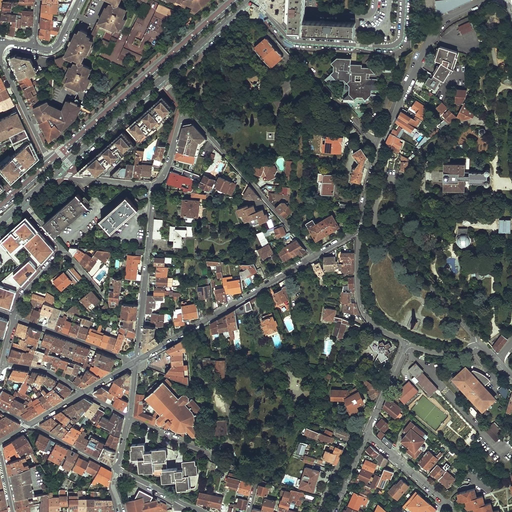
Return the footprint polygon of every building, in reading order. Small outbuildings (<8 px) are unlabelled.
[(102,24),(120,32),(122,27),(124,27),(128,18),(125,16),(129,8),(120,4),(121,0),(111,0),(109,6),(106,5),(98,22),(102,24)] [(173,0),(183,5),(184,2),(187,3),(194,7),(193,9),(197,11),(205,4),(206,0),(173,0)] [(294,35),(305,36),(306,21),(306,0),(284,0),(283,23),(294,35)] [(426,0),(427,3),(426,3),(427,8),(436,7),(437,15),(454,7),(454,9),(472,1),(472,0),(426,0)] [(0,13),(3,14),(4,11),(8,11),(9,5),(8,5),(8,2),(4,2),(2,2),(1,9),(1,11),(0,13)] [(160,42),(174,11),(154,2),(143,25),(135,22),(130,34),(122,31),(120,36),(113,32),(103,56),(127,67),(131,60),(138,63),(141,55),(142,55),(150,37),(160,42)] [(41,12),(41,13),(56,14),(57,5),(55,5),(42,5),(41,12)] [(10,27),(9,36),(15,37),(15,32),(17,17),(17,15),(13,15),(0,13),(0,18),(0,25),(2,26),(3,21),(14,22),(13,23),(13,25),(14,26),(13,27),(10,27)] [(33,22),(33,17),(22,16),(21,19),(21,25),(33,26),(33,22)] [(58,32),(60,28),(50,27),(51,21),(49,20),(41,18),(40,23),(40,28),(58,32)] [(356,24),(306,21),(305,36),(355,38),(356,24)] [(91,38),(90,39),(94,41),(102,24),(98,22),(91,38)] [(471,23),(459,28),(462,35),(474,30),(471,23)] [(72,44),(66,57),(74,60),(74,59),(80,61),(83,56),(84,57),(85,54),(88,55),(89,52),(91,49),(92,49),(93,46),(92,46),(94,41),(90,39),(91,38),(87,36),(88,33),(87,33),(89,28),(81,24),(79,29),(81,30),(80,33),(78,37),(76,36),(74,40),(77,42),(76,46),(72,44)] [(39,35),(39,38),(49,38),(49,34),(56,35),(58,32),(40,28),(39,35)] [(283,56),(266,37),(254,48),(271,67),(283,56)] [(434,67),(438,69),(436,72),(445,79),(452,68),(458,52),(441,46),(436,61),(441,63),(440,66),(435,64),(434,67)] [(17,54),(11,57),(21,79),(29,75),(30,78),(35,76),(29,63),(27,63),(25,61),(21,63),(18,57),(17,54)] [(58,60),(57,67),(69,74),(72,75),(74,72),(70,70),(62,66),(66,57),(64,56),(58,60)] [(33,60),(18,57),(21,63),(25,61),(27,63),(29,63),(35,76),(39,74),(33,60)] [(363,65),(351,64),(352,59),(338,59),(332,64),(334,66),(333,75),(332,74),(326,79),(328,82),(333,82),(337,79),(344,80),(350,86),(349,94),(355,100),(360,95),(365,101),(372,95),(372,91),(378,85),(378,80),(370,80),(365,79),(365,74),(370,74),(376,75),(371,69),(363,68),(363,65)] [(91,68),(84,65),(85,63),(82,62),(80,61),(79,64),(76,63),(74,67),(72,66),(70,70),(74,72),(72,75),(69,74),(65,82),(69,85),(79,89),(81,90),(82,88),(85,90),(87,86),(88,87),(92,79),(87,76),(89,72),(91,68)] [(433,76),(431,75),(426,82),(437,88),(443,78),(435,73),(433,76)] [(33,85),(34,85),(30,78),(29,75),(21,79),(19,80),(23,90),(33,85)] [(415,84),(422,88),(425,83),(418,79),(415,84)] [(27,99),(36,95),(35,93),(32,95),(31,91),(35,89),(33,85),(23,90),(27,99)] [(5,88),(0,90),(0,100),(9,96),(5,88)] [(455,101),(463,101),(467,94),(467,92),(469,92),(469,89),(457,88),(455,101)] [(34,108),(41,105),(36,95),(27,99),(32,109),(34,108)] [(0,100),(0,105),(2,109),(0,109),(0,111),(13,105),(9,96),(0,100)] [(164,97),(130,127),(140,139),(146,134),(147,135),(155,128),(154,126),(160,121),(161,122),(170,115),(168,114),(174,108),(164,97)] [(80,107),(68,101),(64,111),(50,105),(48,102),(41,105),(34,108),(51,142),(60,134),(59,132),(59,131),(61,130),(63,132),(71,124),(74,118),(76,119),(80,110),(79,110),(80,107)] [(409,111),(425,121),(429,115),(424,111),(426,108),(416,102),(412,108),(411,107),(409,111)] [(451,109),(444,102),(438,108),(443,113),(445,111),(447,113),(445,115),(448,117),(445,120),(449,123),(457,115),(451,109)] [(464,104),(457,115),(464,119),(472,118),(476,111),(464,104)] [(399,117),(416,129),(417,127),(416,126),(420,120),(416,117),(414,119),(406,115),(407,112),(403,109),(399,117)] [(0,138),(10,134),(13,140),(10,142),(15,152),(0,165),(0,172),(9,182),(36,157),(15,111),(0,117),(0,138)] [(399,117),(397,122),(412,131),(413,129),(416,130),(417,129),(416,129),(399,117)] [(449,123),(445,120),(438,125),(442,130),(449,123)] [(206,139),(195,125),(184,127),(182,135),(180,145),(185,147),(184,153),(195,156),(199,142),(202,143),(206,139)] [(440,131),(437,129),(429,137),(431,139),(440,131)] [(105,149),(77,173),(86,174),(89,172),(91,174),(90,175),(100,176),(115,163),(114,161),(120,156),(122,157),(130,150),(129,149),(134,143),(124,132),(109,145),(111,147),(106,150),(105,149)] [(344,136),(328,133),(326,141),(325,141),(323,149),(342,152),(344,136)] [(396,145),(393,143),(397,136),(396,136),(391,133),(389,138),(386,143),(395,147),(396,145)] [(208,141),(206,139),(202,143),(199,142),(195,156),(196,157),(198,157),(208,141)] [(384,147),(395,152),(396,148),(395,147),(386,143),(385,145),(384,147)] [(160,166),(166,146),(159,145),(153,166),(160,166)] [(359,162),(355,168),(354,168),(351,180),(361,182),(363,170),(362,170),(365,159),(366,158),(361,148),(352,154),(355,158),(356,158),(359,162)] [(141,176),(142,166),(138,166),(139,158),(143,158),(144,152),(136,151),(134,165),(132,178),(141,179),(141,176)] [(180,152),(178,151),(175,159),(194,164),(196,157),(195,156),(184,153),(180,152)] [(295,162),(288,161),(286,174),(289,175),(288,179),(292,180),(293,176),(292,175),(295,162)] [(489,185),(490,184),(490,183),(490,182),(489,181),(488,180),(487,180),(487,174),(488,174),(489,173),(490,173),(490,172),(490,171),(490,170),(490,169),(489,169),(489,168),(488,168),(487,168),(486,168),(485,169),(485,170),(484,171),(464,170),(465,161),(445,161),(444,189),(464,190),(464,180),(469,180),(469,183),(484,183),(484,184),(485,184),(485,185),(486,186),(487,186),(488,186),(489,185)] [(126,177),(132,178),(134,164),(127,163),(127,165),(126,165),(126,168),(121,167),(114,174),(117,178),(126,179),(126,177)] [(268,180),(275,177),(274,174),(275,174),(275,173),(275,172),(275,171),(277,171),(274,166),(273,166),(272,163),(267,164),(268,166),(264,167),(264,166),(260,165),(255,166),(251,173),(259,176),(260,176),(261,175),(262,174),(264,174),(265,174),(266,176),(268,180)] [(142,166),(141,176),(152,176),(153,167),(142,166)] [(198,182),(200,177),(175,167),(173,173),(198,182)] [(165,182),(192,193),(194,189),(198,182),(173,173),(170,172),(167,178),(165,182)] [(336,174),(319,172),(318,180),(323,181),(321,192),(334,194),(336,174)] [(214,181),(203,174),(198,183),(204,187),(209,190),(214,181)] [(214,185),(227,192),(232,183),(219,176),(214,185)] [(232,183),(227,192),(231,194),(236,185),(232,183)] [(255,199),(261,199),(250,187),(243,198),(255,199)] [(288,201),(291,188),(287,187),(285,194),(269,192),(269,199),(288,201)] [(45,223),(56,237),(57,235),(90,207),(87,203),(90,201),(92,201),(92,198),(89,194),(88,193),(86,194),(85,195),(86,197),(83,199),(79,194),(45,223)] [(108,214),(102,220),(113,232),(139,209),(128,196),(108,214)] [(275,206),(285,217),(293,210),(287,203),(288,201),(269,199),(275,206)] [(199,201),(183,200),(182,215),(197,217),(199,201)] [(247,205),(237,208),(242,222),(248,220),(252,224),(254,224),(254,225),(268,220),(266,214),(264,214),(262,209),(258,210),(257,207),(254,208),(253,205),(248,207),(247,205)] [(324,216),(331,229),(339,224),(333,212),(324,216)] [(331,229),(324,216),(316,221),(313,215),(306,219),(316,237),(331,229)] [(463,215),(463,224),(491,225),(491,215),(463,215)] [(10,246),(14,251),(24,242),(43,263),(55,250),(27,218),(1,241),(8,248),(10,246)] [(500,222),(500,231),(511,231),(511,219),(500,219),(500,222)] [(155,221),(153,239),(161,240),(162,221),(155,221)] [(281,225),(263,231),(266,236),(273,234),(274,238),(280,236),(282,240),(283,240),(284,242),(288,239),(286,237),(291,233),(290,233),(285,234),(282,226),(281,227),(281,225)] [(191,228),(171,226),(170,240),(174,241),(174,247),(183,248),(184,237),(193,237),(191,231),(191,228)] [(459,228),(459,235),(458,236),(458,237),(457,239),(457,240),(457,241),(457,242),(458,243),(458,245),(459,245),(460,246),(461,247),(463,247),(464,247),(465,247),(466,247),(467,247),(468,247),(468,246),(469,245),(470,244),(471,243),(471,242),(471,241),(480,241),(480,236),(474,236),(474,237),(470,237),(469,235),(466,234),(466,228),(459,228)] [(275,253),(268,240),(265,242),(266,245),(259,249),(261,255),(262,258),(262,260),(263,260),(263,259),(275,253)] [(297,240),(287,246),(293,256),(299,252),(300,254),(306,251),(297,240)] [(293,256),(287,246),(278,251),(285,261),(293,256)] [(85,254),(78,249),(75,255),(80,261),(85,254)] [(97,250),(95,250),(90,257),(85,254),(80,261),(85,267),(91,258),(94,254),(97,250)] [(111,251),(97,250),(94,254),(105,263),(111,255),(111,251)] [(354,252),(342,252),(342,258),(344,259),(344,263),(354,263),(354,252)] [(127,265),(137,266),(138,262),(140,262),(140,256),(126,255),(126,256),(127,256),(127,259),(125,259),(124,261),(127,262),(127,265)] [(337,264),(336,264),(336,261),(335,261),(335,257),(326,256),(324,258),(324,270),(334,270),(334,269),(337,269),(337,264)] [(96,262),(91,258),(85,267),(89,270),(96,262)] [(151,262),(151,264),(154,264),(154,266),(163,267),(163,263),(170,264),(170,259),(161,258),(161,260),(151,259),(151,262)] [(0,304),(11,309),(15,293),(16,292),(0,285),(0,264),(2,263),(0,259),(0,304)] [(30,261),(13,276),(22,286),(28,280),(27,279),(32,275),(38,270),(30,261)] [(207,262),(207,266),(217,267),(218,272),(217,273),(218,278),(223,278),(221,263),(207,262)] [(314,266),(319,274),(323,271),(319,263),(314,266)] [(343,269),(343,272),(345,272),(348,272),(354,273),(354,263),(344,263),(337,263),(337,264),(337,269),(343,269)] [(484,277),(488,277),(488,273),(485,273),(485,272),(484,271),(484,263),(477,263),(477,272),(472,272),(472,277),(478,277),(479,277),(480,278),(482,278),(483,278),(484,277)] [(239,264),(240,268),(244,268),(247,274),(257,270),(254,264),(239,264)] [(141,279),(141,274),(137,273),(137,266),(127,265),(126,278),(141,279)] [(74,285),(83,278),(73,266),(68,271),(69,271),(66,274),(65,273),(55,281),(63,290),(73,281),(74,282),(73,283),(74,285)] [(166,268),(157,268),(156,272),(150,272),(150,277),(157,277),(165,278),(166,268)] [(122,290),(123,277),(111,276),(111,289),(120,290),(122,290)] [(355,290),(354,276),(349,276),(349,278),(344,278),(344,284),(345,284),(345,290),(346,290),(355,290)] [(157,277),(156,286),(171,288),(172,279),(165,278),(157,277)] [(210,297),(209,286),(208,280),(204,280),(204,286),(198,287),(199,299),(210,297)] [(224,290),(225,294),(241,291),(240,280),(232,282),(223,283),(224,290)] [(284,303),(283,300),(286,299),(287,300),(289,299),(284,280),(279,283),(282,289),(273,294),(279,305),(281,306),(284,305),(284,303)] [(92,289),(81,298),(91,309),(101,299),(92,289)] [(111,289),(110,301),(119,302),(120,290),(111,289)] [(225,294),(224,290),(216,291),(217,298),(214,299),(215,304),(226,302),(225,294)] [(355,290),(346,290),(344,300),(346,301),(344,310),(361,313),(360,311),(359,309),(358,306),(355,290)] [(44,303),(45,299),(46,298),(33,293),(31,298),(32,299),(37,301),(44,303)] [(54,302),(54,301),(56,296),(48,293),(46,298),(45,299),(54,302)] [(147,305),(146,312),(152,312),(152,309),(155,309),(155,302),(165,303),(165,302),(169,302),(170,298),(166,297),(163,297),(154,296),(148,296),(147,305)] [(32,299),(30,304),(34,305),(32,308),(29,307),(25,317),(28,318),(31,319),(35,309),(36,306),(37,301),(32,299)] [(244,303),(245,312),(252,309),(249,300),(244,303)] [(37,301),(36,306),(41,308),(40,311),(35,309),(31,319),(34,321),(38,322),(40,316),(45,303),(44,303),(37,301)] [(45,303),(40,316),(44,318),(45,313),(52,315),(55,307),(45,303)] [(75,315),(78,316),(82,312),(75,303),(66,311),(68,312),(75,315)] [(230,337),(231,337),(230,329),(238,328),(237,315),(246,313),(245,312),(244,303),(226,314),(228,329),(230,337)] [(123,304),(122,317),(137,318),(138,312),(138,305),(123,304)] [(199,318),(198,313),(197,305),(182,308),(182,310),(184,321),(199,318)] [(52,315),(51,317),(56,319),(55,322),(54,323),(56,324),(59,318),(60,313),(62,310),(55,307),(52,315)] [(343,317),(342,317),(334,315),(336,309),(325,307),(323,318),(336,321),(336,325),(340,326),(343,317)] [(174,318),(176,327),(176,329),(180,328),(180,326),(185,325),(184,321),(182,310),(175,311),(176,314),(174,314),(175,318),(174,318)] [(164,315),(151,314),(146,314),(146,319),(151,319),(151,321),(146,321),(145,326),(157,327),(163,327),(164,315)] [(222,330),(228,329),(226,314),(217,319),(219,330),(222,330)] [(263,319),(268,332),(278,329),(277,324),(278,324),(276,319),(275,320),(273,316),(272,316),(271,314),(264,316),(263,317),(264,319),(263,319)] [(66,317),(63,316),(62,319),(59,318),(56,324),(55,328),(58,329),(61,331),(65,320),(66,317)] [(0,335),(3,337),(4,337),(8,323),(7,319),(0,317),(0,335)] [(66,317),(65,320),(61,331),(65,332),(69,333),(73,323),(66,321),(67,318),(66,317)] [(122,317),(122,319),(125,319),(125,323),(121,323),(121,325),(125,327),(136,331),(136,325),(137,318),(122,317)] [(340,326),(338,335),(343,336),(347,323),(359,327),(360,325),(343,317),(340,326)] [(212,333),(219,332),(219,330),(217,319),(211,323),(212,333)] [(412,319),(409,327),(415,330),(419,322),(412,319)] [(80,324),(73,321),(73,323),(69,333),(73,335),(76,336),(80,326),(80,324)] [(108,321),(107,326),(118,330),(119,326),(119,325),(108,321)] [(16,333),(16,334),(23,336),(22,339),(20,339),(18,344),(24,346),(29,327),(24,325),(19,323),(16,333)] [(100,345),(104,335),(99,333),(102,325),(100,324),(98,329),(97,332),(93,342),(97,344),(100,345)] [(90,330),(80,326),(76,336),(81,338),(86,340),(90,330)] [(136,331),(125,327),(124,328),(119,326),(118,330),(119,331),(121,331),(135,337),(136,334),(136,331)] [(146,351),(160,342),(157,337),(155,336),(155,334),(157,334),(157,327),(145,326),(144,337),(143,348),(146,351)] [(29,327),(24,346),(28,348),(28,346),(27,345),(28,342),(35,344),(34,347),(33,347),(32,349),(36,351),(36,350),(38,345),(42,332),(36,329),(29,327)] [(97,332),(90,330),(86,340),(90,341),(93,342),(97,332)] [(117,351),(120,352),(125,337),(129,338),(128,340),(129,341),(128,343),(132,345),(133,342),(135,343),(135,337),(121,331),(120,335),(118,338),(114,350),(117,351)] [(49,334),(46,333),(43,345),(48,347),(46,353),(48,354),(50,350),(55,336),(49,334)] [(111,335),(104,333),(104,335),(100,345),(107,347),(114,350),(118,338),(111,335)] [(497,353),(508,340),(502,335),(492,347),(497,353)] [(55,336),(50,350),(62,354),(67,341),(61,339),(55,336)] [(367,341),(373,350),(375,349),(377,349),(379,352),(378,353),(376,355),(380,361),(386,357),(385,355),(390,351),(391,352),(395,350),(391,343),(390,344),(387,341),(383,343),(381,340),(377,343),(373,337),(370,339),(367,341)] [(186,338),(166,349),(171,357),(172,366),(165,375),(189,383),(188,364),(184,365),(183,351),(187,350),(186,338)] [(62,354),(61,358),(65,359),(65,358),(64,357),(65,355),(71,357),(71,360),(70,359),(69,361),(70,361),(73,362),(79,345),(73,343),(67,341),(62,354)] [(20,363),(32,364),(36,351),(32,349),(28,348),(24,346),(18,344),(14,342),(13,346),(29,353),(29,355),(12,348),(11,352),(9,361),(20,363)] [(79,345),(73,362),(75,363),(77,359),(82,361),(81,366),(82,367),(87,358),(87,357),(89,353),(91,349),(85,347),(79,345)] [(32,364),(35,365),(38,357),(43,359),(45,353),(38,350),(36,350),(36,351),(32,364)] [(103,354),(97,352),(95,359),(93,359),(92,360),(91,362),(93,363),(93,364),(96,365),(98,366),(103,354)] [(45,367),(50,369),(53,362),(55,356),(48,354),(46,353),(45,353),(43,359),(48,360),(45,367)] [(103,354),(98,366),(111,371),(116,359),(103,354)] [(54,371),(56,372),(59,364),(61,358),(55,356),(53,362),(56,363),(54,371)] [(61,358),(59,364),(67,367),(70,361),(69,361),(65,359),(61,358)] [(92,365),(87,363),(88,360),(88,359),(87,358),(82,367),(87,369),(90,371),(91,368),(92,365)] [(216,361),(210,361),(210,359),(203,359),(203,370),(216,370),(216,361)] [(73,362),(70,361),(67,367),(66,371),(72,373),(75,363),(73,362)] [(216,370),(216,376),(224,377),(224,361),(216,361),(216,370)] [(81,366),(75,363),(72,373),(77,376),(82,367),(81,366)] [(408,369),(416,378),(423,371),(415,363),(408,369)] [(91,368),(90,371),(100,377),(106,374),(111,371),(98,366),(96,365),(95,369),(91,368)] [(470,372),(466,367),(453,378),(482,410),(494,398),(483,386),(490,380),(488,378),(486,376),(482,374),(479,372),(476,370),(473,369),(470,372)] [(13,382),(15,378),(25,380),(28,375),(29,372),(22,371),(14,369),(8,381),(13,382)] [(90,371),(87,369),(82,379),(90,383),(95,380),(100,377),(90,371)] [(126,387),(128,384),(130,385),(131,375),(127,372),(120,376),(114,380),(115,381),(126,387)] [(30,377),(29,380),(34,382),(38,373),(35,373),(32,373),(30,377)] [(34,382),(39,388),(42,383),(47,376),(43,375),(38,373),(34,382)] [(77,376),(72,373),(69,380),(76,384),(82,388),(90,383),(82,379),(77,376)] [(416,379),(431,395),(437,389),(423,373),(416,379)] [(19,390),(25,393),(30,384),(28,381),(29,380),(30,377),(29,376),(29,375),(28,375),(25,380),(19,390)] [(55,386),(53,384),(57,381),(53,379),(47,376),(42,383),(50,386),(54,388),(55,386)] [(372,389),(379,392),(381,387),(365,378),(362,383),(372,389)] [(168,420),(172,424),(177,430),(179,431),(183,431),(188,430),(193,436),(196,436),(199,433),(199,430),(194,424),(195,420),(195,415),(195,412),(200,406),(193,399),(187,404),(186,403),(189,401),(190,397),(187,393),(183,393),(182,394),(169,380),(166,382),(165,380),(159,385),(157,382),(148,390),(151,393),(147,397),(168,420)] [(118,396),(121,397),(124,391),(129,394),(129,390),(128,389),(126,387),(115,381),(109,391),(116,394),(118,396)] [(418,391),(409,381),(395,394),(405,404),(418,391)] [(69,388),(59,383),(55,386),(54,388),(65,398),(72,391),(69,388)] [(458,398),(462,394),(452,383),(447,387),(458,398)] [(51,406),(54,404),(45,394),(42,396),(39,391),(38,392),(32,384),(30,384),(31,385),(34,389),(40,397),(47,408),(51,406)] [(60,401),(65,398),(54,388),(50,386),(48,387),(51,390),(47,393),(43,388),(41,390),(45,394),(54,404),(60,401)] [(103,399),(111,403),(116,394),(109,391),(103,387),(99,389),(94,392),(95,394),(103,399)] [(348,409),(350,414),(358,410),(356,405),(364,402),(360,393),(359,393),(357,389),(349,392),(349,388),(331,388),(331,399),(346,399),(350,408),(348,409)] [(379,392),(372,389),(369,391),(374,402),(379,392)] [(0,404),(2,406),(9,409),(15,398),(17,395),(19,392),(16,390),(13,396),(3,390),(0,395),(0,404)] [(15,412),(18,413),(25,408),(33,402),(29,395),(25,393),(19,390),(19,392),(17,395),(26,399),(24,403),(15,398),(9,409),(11,410),(15,412)] [(172,424),(168,420),(167,422),(157,418),(143,412),(144,395),(144,394),(137,394),(134,416),(158,426),(166,430),(172,424)] [(121,397),(118,396),(113,405),(125,411),(128,410),(128,406),(128,401),(125,400),(121,397)] [(43,411),(47,408),(40,397),(33,402),(35,405),(40,413),(43,411)] [(74,404),(80,411),(85,408),(87,410),(94,402),(86,397),(80,400),(74,404)] [(388,397),(384,408),(395,417),(402,409),(388,397)] [(87,410),(85,413),(92,419),(99,408),(101,406),(98,404),(94,402),(87,410)] [(63,411),(71,417),(76,414),(78,417),(77,419),(76,417),(73,419),(77,422),(80,418),(83,415),(80,411),(74,404),(68,407),(63,411)] [(34,416),(40,413),(35,405),(26,410),(25,408),(18,413),(29,419),(34,416)] [(89,422),(91,423),(94,419),(99,421),(96,426),(98,427),(103,416),(106,412),(99,408),(92,419),(89,422)] [(60,413),(56,415),(58,416),(60,418),(63,421),(67,424),(72,428),(77,422),(73,419),(71,417),(63,411),(60,413)] [(120,417),(114,413),(110,420),(103,416),(98,427),(101,428),(103,424),(112,429),(109,433),(111,434),(112,433),(120,417)] [(5,416),(0,419),(0,436),(8,432),(16,427),(20,425),(20,423),(14,420),(5,416)] [(63,421),(60,418),(59,419),(60,421),(58,422),(52,417),(41,424),(40,426),(46,428),(51,431),(63,421)] [(120,417),(112,433),(120,437),(120,434),(123,425),(124,419),(120,417)] [(80,420),(81,419),(80,418),(77,422),(72,428),(70,431),(64,438),(69,441),(75,444),(84,431),(89,423),(87,421),(81,430),(76,427),(81,421),(80,420)] [(377,424),(387,433),(389,431),(388,429),(390,426),(383,418),(377,424)] [(67,424),(63,421),(51,431),(55,433),(58,435),(65,426),(67,424)] [(213,423),(214,432),(218,432),(218,433),(227,433),(227,427),(223,427),(223,421),(217,421),(217,423),(213,423)] [(410,422),(407,426),(409,427),(405,431),(407,433),(405,434),(403,438),(404,439),(402,442),(409,447),(411,449),(408,452),(415,458),(421,451),(420,450),(423,445),(421,444),(424,440),(422,437),(424,434),(410,422)] [(486,430),(496,442),(504,434),(494,423),(486,430)] [(64,438),(70,431),(65,426),(58,435),(61,436),(64,438)] [(323,433),(306,426),(304,432),(316,437),(316,436),(329,441),(330,439),(333,441),(335,438),(331,436),(323,433)] [(350,434),(347,432),(346,433),(336,429),(335,430),(337,431),(335,434),(347,439),(350,434)] [(85,437),(87,433),(84,431),(75,444),(81,447),(86,450),(93,436),(91,435),(90,435),(89,438),(89,439),(85,437)] [(120,437),(112,433),(111,434),(106,444),(106,445),(110,448),(116,451),(118,444),(120,437)] [(47,438),(39,434),(34,442),(37,447),(50,453),(56,442),(52,440),(47,438)] [(11,441),(19,454),(25,451),(27,453),(32,450),(23,435),(11,441)] [(94,435),(93,436),(86,450),(93,453),(100,457),(104,448),(106,445),(106,444),(94,437),(94,435)] [(382,439),(392,448),(393,442),(387,437),(387,436),(385,435),(382,439)] [(438,437),(435,440),(448,451),(451,448),(438,437)] [(6,463),(10,461),(9,456),(14,453),(18,459),(20,457),(19,454),(11,441),(3,446),(5,455),(6,463)] [(50,453),(48,456),(56,460),(55,462),(59,464),(64,455),(68,457),(72,451),(64,447),(56,442),(50,453)] [(145,443),(132,444),(133,459),(139,458),(140,471),(163,468),(164,481),(177,480),(178,487),(190,486),(189,473),(197,472),(195,459),(183,461),(182,458),(176,459),(177,467),(168,468),(165,447),(145,449),(145,443)] [(330,445),(329,447),(335,449),(333,453),(327,450),(324,457),(334,461),(334,462),(337,463),(342,450),(330,445)] [(388,461),(371,446),(367,449),(377,458),(375,463),(377,463),(385,467),(388,461)] [(105,454),(107,450),(104,448),(100,457),(107,460),(113,464),(116,451),(110,448),(109,450),(111,451),(110,456),(105,454)] [(75,453),(74,452),(69,462),(68,462),(61,474),(66,477),(70,470),(78,454),(75,453)] [(427,452),(419,463),(429,470),(440,454),(439,453),(435,458),(427,452)] [(29,454),(20,457),(18,459),(10,461),(6,463),(8,468),(9,474),(27,468),(29,467),(32,466),(31,463),(28,464),(28,463),(23,465),(22,461),(30,458),(29,454)] [(59,464),(58,466),(59,466),(60,465),(63,466),(68,457),(64,455),(59,464)] [(315,459),(305,456),(303,460),(313,464),(315,459)] [(82,474),(88,463),(79,458),(73,469),(82,474)] [(370,460),(367,459),(363,467),(373,471),(376,465),(377,463),(375,463),(370,460)] [(82,474),(85,476),(87,472),(93,475),(93,476),(92,476),(91,478),(94,479),(100,466),(95,463),(89,460),(88,463),(82,474)] [(436,465),(429,474),(433,476),(434,476),(438,480),(444,472),(436,465)] [(94,479),(88,491),(91,491),(94,491),(98,491),(99,485),(96,483),(98,479),(108,485),(111,472),(106,469),(100,466),(94,479)] [(358,466),(356,470),(361,472),(358,478),(368,482),(370,479),(374,480),(372,485),(374,486),(377,487),(378,484),(381,476),(376,474),(374,477),(371,476),(373,473),(358,466)] [(391,478),(394,472),(385,467),(384,469),(381,476),(378,484),(383,486),(387,478),(389,479),(391,478)] [(30,481),(27,468),(9,474),(10,482),(14,499),(28,496),(32,495),(30,481)] [(305,468),(300,487),(314,491),(319,472),(305,468)] [(444,472),(438,480),(447,487),(454,479),(447,473),(448,471),(447,470),(444,472)] [(229,473),(226,484),(226,487),(229,488),(229,485),(238,487),(240,479),(241,476),(229,473)] [(356,485),(361,486),(367,489),(366,492),(361,490),(360,494),(369,497),(370,496),(374,486),(372,485),(358,480),(353,477),(351,483),(356,485)] [(238,490),(249,493),(250,491),(252,482),(240,479),(238,487),(238,490)] [(259,484),(258,492),(267,494),(269,487),(271,487),(272,485),(261,480),(259,484)] [(395,485),(390,491),(398,498),(409,486),(402,480),(397,486),(395,485)] [(458,497),(456,499),(459,502),(465,500),(468,500),(469,504),(466,505),(465,506),(468,509),(473,508),(475,507),(476,511),(474,511),(473,511),(499,511),(499,510),(493,511),(491,503),(485,504),(482,496),(477,497),(474,487),(459,491),(461,496),(458,497)] [(78,509),(78,511),(82,511),(81,511),(86,511),(86,498),(82,498),(82,493),(81,493),(81,489),(78,490),(78,491),(78,508),(78,509)] [(305,494),(290,489),(290,491),(287,490),(286,491),(283,490),(282,495),(285,496),(284,499),(292,502),(293,502),(294,499),(298,500),(297,504),(302,505),(303,500),(300,499),(301,496),(304,497),(305,494)] [(59,490),(59,497),(59,505),(67,505),(67,495),(64,495),(64,490),(59,490)] [(138,490),(133,500),(140,503),(150,501),(152,497),(138,490)] [(78,491),(69,491),(69,506),(73,505),(74,511),(78,511),(78,509),(78,508),(78,491)] [(86,511),(90,511),(94,511),(94,505),(94,499),(94,495),(94,491),(91,491),(91,498),(86,498),(86,511)] [(211,493),(211,492),(210,492),(209,493),(200,491),(197,502),(208,505),(211,493)] [(59,505),(59,497),(51,497),(50,492),(48,492),(47,493),(48,511),(59,511),(60,511),(59,505)] [(369,497),(360,494),(355,492),(349,506),(359,509),(360,505),(361,503),(364,504),(369,506),(369,505),(372,499),(371,498),(369,497)] [(416,492),(403,506),(410,511),(434,511),(437,510),(431,505),(416,492)] [(220,508),(223,496),(211,493),(208,505),(220,508)] [(41,494),(37,495),(38,500),(29,501),(28,496),(14,499),(14,500),(16,507),(29,505),(41,502),(41,494)] [(266,497),(263,509),(273,511),(276,500),(266,497)] [(248,500),(240,498),(238,504),(235,503),(234,506),(237,507),(246,509),(247,505),(248,500)] [(292,502),(284,499),(281,498),(279,505),(290,509),(292,502)] [(144,511),(146,510),(148,511),(157,511),(166,510),(165,503),(162,502),(157,503),(157,499),(150,501),(140,503),(133,500),(136,502),(133,507),(130,505),(127,511),(144,511)] [(132,502),(126,503),(127,511),(130,505),(133,507),(136,502),(133,500),(132,502)]
